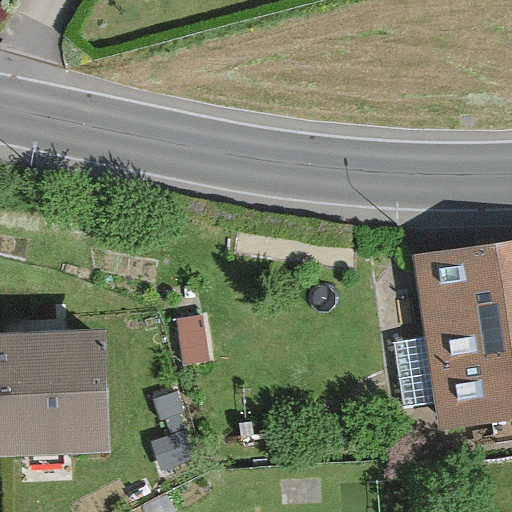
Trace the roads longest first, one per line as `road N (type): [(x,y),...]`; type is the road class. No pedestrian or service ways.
road 1 (secondary): [(7,110),(315,175),(511,178)]
road 2 (residential): [(7,110),(55,0)]
